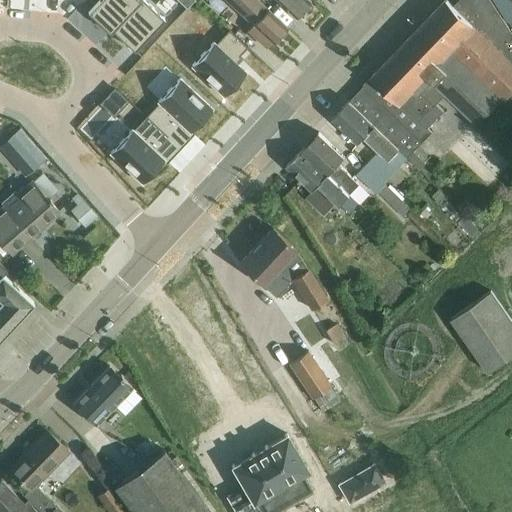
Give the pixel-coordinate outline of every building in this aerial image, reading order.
[(94,5),(90,8),(94,11),(98,16),(96,18),(99,21),(102,24),(110,31),(139,0),(97,0),(93,4),(94,5)] [(145,0),(139,0),(110,31),(110,32),(112,29),(127,43),(127,44),(134,50),(146,37),(164,18),(145,0)] [(270,41),(272,42),(286,27),(257,0),(229,0),(237,7),(235,9),(253,25),(247,31),(265,47),(270,41)] [(276,0),(295,17),(295,18),(296,17),(310,2),(308,0),(276,0)] [(362,90),(352,101),(408,157),(420,168),(427,161),(415,150),(424,140),(432,132),(427,127),(443,110),(436,103),(445,93),(477,124),(501,98),(511,108),(511,30),(492,0),(478,0),(476,3),(473,0),(472,0),(456,0),(453,3),(449,0),(445,0),(373,75),(365,83),(366,85),(362,90)] [(511,0),(494,0),(508,21),(511,17),(511,0)] [(202,54),(191,65),(206,79),(224,95),(234,85),(245,72),(236,63),(241,57),(239,55),(241,53),(247,47),(228,29),(223,34),(215,43),(213,42),(202,54)] [(145,115),(145,116),(167,136),(180,122),(185,126),(190,131),(191,130),(201,119),(212,108),(198,95),(180,78),(169,89),(158,101),(158,102),(145,115)] [(408,157),(351,101),(350,100),(333,117),(359,142),(365,136),(378,149),(365,162),(385,181),(408,157)] [(122,139),(110,152),(127,168),(142,182),(154,170),(163,160),(164,159),(154,150),(158,146),(159,144),(167,136),(145,116),(132,129),(122,139)] [(12,134),(0,144),(0,147),(24,176),(38,164),(46,158),(20,128),(12,134)] [(320,131),(304,148),(350,194),(360,184),(339,163),(346,156),(320,131)] [(304,148),(288,164),(314,190),(319,184),(340,204),(349,213),(359,202),(350,194),(304,148)] [(365,162),(356,172),(377,193),(378,192),(403,217),(411,209),(386,183),(387,183),(385,181),(365,162)] [(4,205),(0,208),(0,242),(11,255),(31,237),(30,235),(58,210),(48,199),(57,190),(41,172),(16,194),(15,192),(2,203),(4,205)] [(441,190),(433,199),(472,236),(479,230),(462,213),(460,215),(446,199),(448,197),(441,190)] [(82,200),(73,209),(86,224),(96,215),(82,200)] [(271,227),(239,261),(262,283),(274,295),(288,280),(291,276),(292,277),(311,309),(326,299),(295,249),(271,227)] [(32,252),(46,262),(52,255),(37,245),(32,252)] [(0,336),(33,302),(3,274),(5,271),(0,266),(0,336)] [(454,315),(491,370),(511,356),(511,309),(497,287),(454,315)] [(332,343),(343,337),(335,324),(324,330),(332,343)] [(307,352),(287,363),(308,400),(328,388),(307,352)] [(109,367),(75,402),(96,423),(97,424),(115,406),(125,415),(142,397),(132,388),(133,387),(132,386),(111,365),(109,367)] [(24,494),(42,511),(64,511),(36,484),(69,450),(48,430),(10,469),(30,488),(24,494)] [(244,487),(228,496),(236,511),(279,511),(278,511),(312,491),(302,474),(308,470),(286,434),(232,466),(244,487)] [(133,511),(208,511),(163,449),(114,485),(133,511)] [(360,472),(370,489),(382,482),(382,483),(384,482),(383,479),(382,480),(378,472),(374,466),(375,466),(374,464),(372,464),(371,465),(372,465),(360,472)] [(37,511),(28,499),(24,502),(0,479),(0,511),(37,511)] [(111,511),(127,511),(128,511),(110,486),(98,495),(111,511)]
